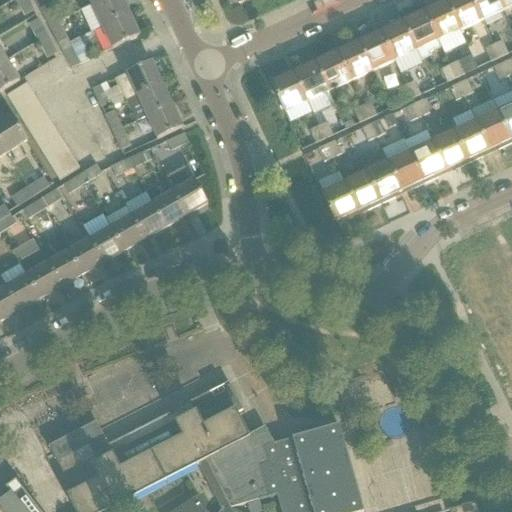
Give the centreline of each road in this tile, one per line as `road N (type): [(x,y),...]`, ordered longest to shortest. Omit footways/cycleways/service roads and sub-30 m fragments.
road 1 (tertiary): [(0,379),(155,296),(252,270)]
road 2 (tertiary): [(511,458),(439,355),(378,302)]
road 3 (residential): [(252,270),(241,169),(199,73)]
road 4 (residential): [(378,302),(440,226),(511,193)]
road 5 (residential): [(199,73),(357,0)]
road 6 (tertiary): [(378,302),(302,276),(252,270)]
